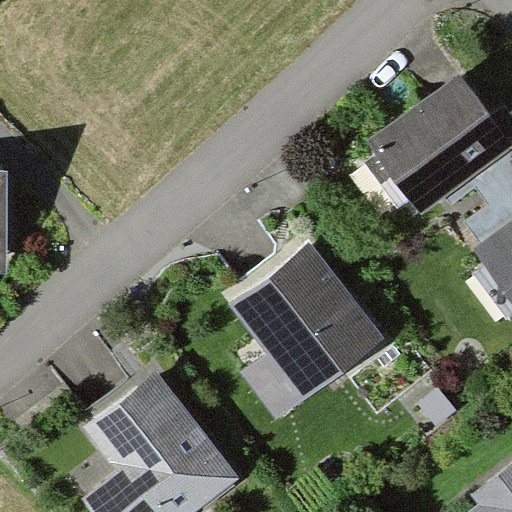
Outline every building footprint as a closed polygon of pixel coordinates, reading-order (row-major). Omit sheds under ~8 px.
[(511,127),(479,74),(382,133),(427,206),(511,154),(511,127)] [(0,274),(15,274),(23,165),(0,163),(0,274)] [(511,224),(484,245),(511,284),(511,224)] [(327,240),(242,300),(278,350),(245,373),(281,423),(398,340),(327,240)] [(199,511),(245,478),(164,371),(95,423),(128,467),(91,495),(103,511),(199,511)] [(511,511),(511,481),(470,511),(511,511)]
